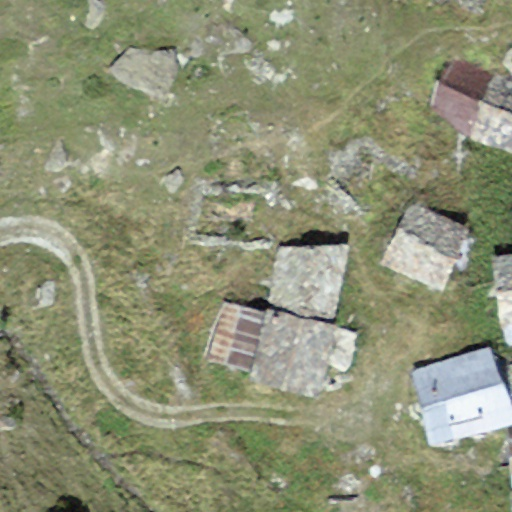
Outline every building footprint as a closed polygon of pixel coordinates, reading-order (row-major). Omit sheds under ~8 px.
[(511,138),(511,82),(454,63),(437,114),(511,138)] [(464,233),(414,208),(388,260),(438,285),(464,233)] [(344,252),(284,249),(271,304),(329,317),(344,252)] [(511,316),(511,256),(495,259),(504,318),(511,316)] [(249,362),(263,314),(227,304),(213,351),(249,362)] [(325,327),(268,313),(252,378),(309,392),(325,327)] [(504,414),(482,351),(417,374),(438,437),(504,414)]
